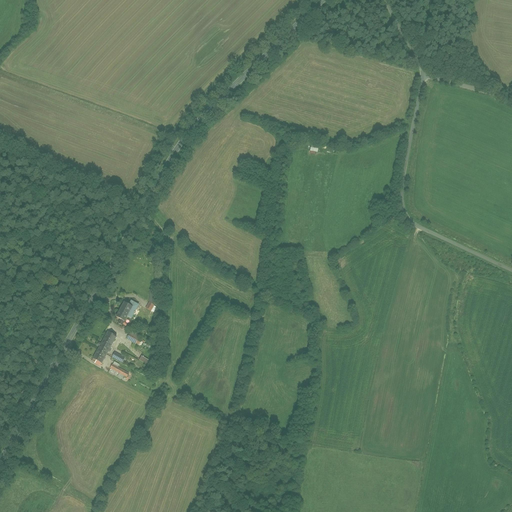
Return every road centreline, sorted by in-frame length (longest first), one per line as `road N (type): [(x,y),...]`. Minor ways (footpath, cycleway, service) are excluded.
road 1 (tertiary): [(0,461),(180,144),(323,0)]
road 2 (residential): [(422,75),(402,214),(418,230),(511,269)]
